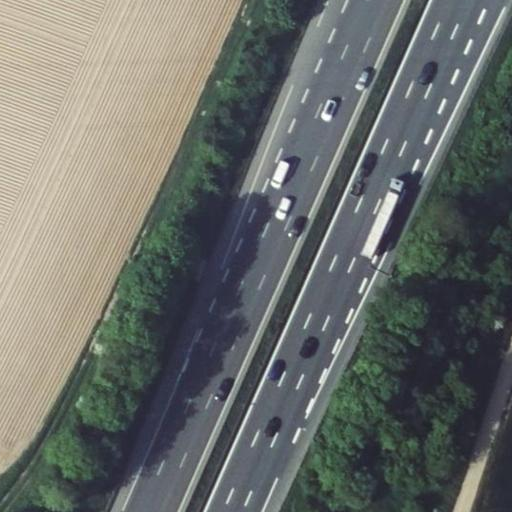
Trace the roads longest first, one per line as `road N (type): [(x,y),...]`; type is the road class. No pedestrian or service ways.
road 1 (motorway): [(377,0),(151,511)]
road 2 (motorway): [(235,511),(460,0)]
